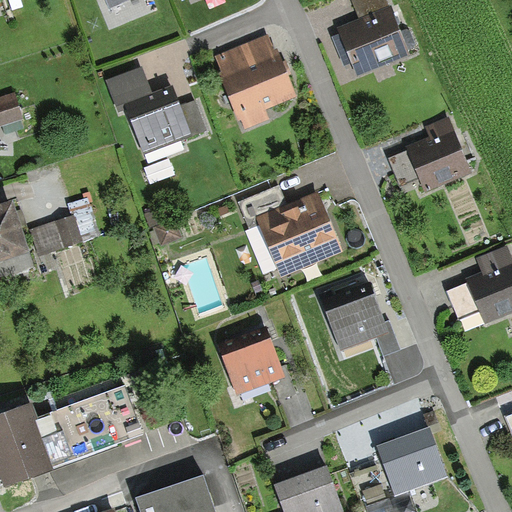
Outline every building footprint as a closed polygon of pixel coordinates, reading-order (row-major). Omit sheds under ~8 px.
[(357,72),(403,53),(380,0),(351,0),(360,20),(339,29),(357,72)] [(259,105),(287,93),(264,38),(214,59),(243,127),(264,118),(259,105)] [(139,152),(202,128),(193,104),(176,111),(169,91),(148,99),(136,69),(103,81),(115,112),(123,109),(139,152)] [(0,125),(18,120),(12,96),(0,99),(0,125)] [(424,190),(466,173),(444,120),(428,127),(432,136),(405,147),(406,150),(387,158),(398,185),(418,176),(424,190)] [(147,167),(151,183),(176,176),(172,160),(147,167)] [(280,275),(336,251),(311,194),(283,207),(274,187),(235,204),(245,225),(256,220),(280,275)] [(11,203),(0,205),(0,257),(24,251),(11,203)] [(38,255),(95,237),(88,214),(31,233),(38,255)] [(160,244),(176,238),(171,224),(154,231),(160,244)] [(485,322),(511,309),(511,272),(501,249),(480,259),(487,275),(446,294),(458,321),(480,311),(485,322)] [(386,332),(370,293),(321,313),(337,352),(373,337),(380,355),(396,348),(389,331),(386,332)] [(278,376),(260,330),(217,347),(234,392),(269,379),(277,399),(293,393),(285,373),(278,376)] [(0,473),(3,482),(132,433),(116,391),(33,422),(27,407),(0,416),(0,473)] [(423,431),(378,448),(395,495),(441,478),(423,431)] [(338,511),(322,466),(275,483),(286,511),(338,511)] [(212,511),(201,475),(133,497),(137,511),(212,511)] [(372,511),(397,511),(393,498),(371,504),(372,511)]
